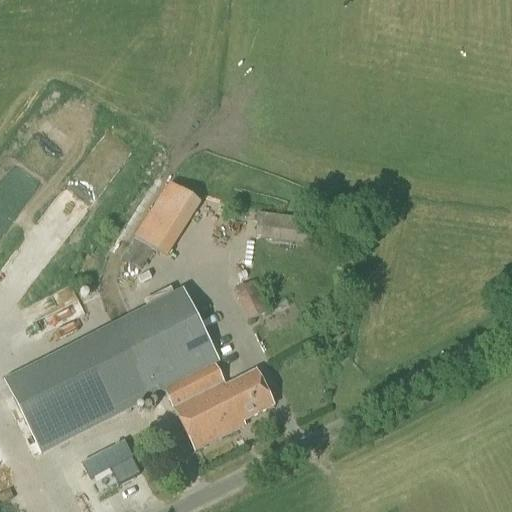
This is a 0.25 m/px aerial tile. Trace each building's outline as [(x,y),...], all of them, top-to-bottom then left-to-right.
[(196,167),(191,174),(208,184),(212,177),(196,167)] [(135,240),(154,252),(166,260),(201,206),(169,186),(135,240)] [(257,221),(255,239),(311,246),(313,228),(257,221)] [(336,229),(334,238),(347,240),(348,230),(336,229)] [(154,252),(135,240),(121,260),(141,272),(154,252)] [(233,293),(249,324),(268,314),(252,284),(233,293)] [(156,397),(165,393),(215,366),(218,364),(185,297),(3,387),(38,456),(156,397)] [(0,319),(1,321),(10,312),(0,303),(0,319)] [(215,366),(165,393),(195,454),(222,441),(211,418),(235,406),(226,390),(215,366)] [(257,375),(226,390),(235,406),(211,418),(222,441),(246,429),(243,425),(274,409),(257,375)] [(122,511),(132,511),(157,500),(138,459),(121,466),(131,487),(114,495),(122,511)]
